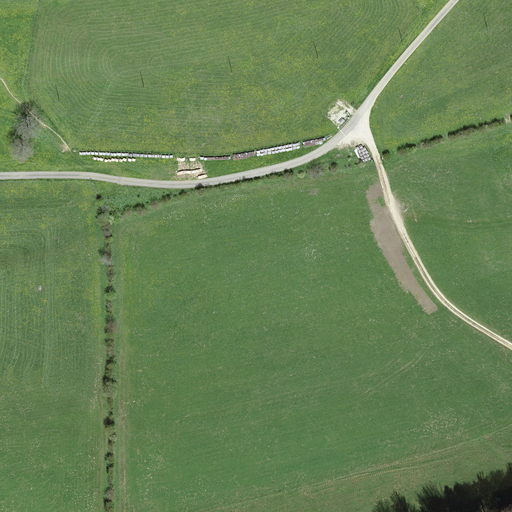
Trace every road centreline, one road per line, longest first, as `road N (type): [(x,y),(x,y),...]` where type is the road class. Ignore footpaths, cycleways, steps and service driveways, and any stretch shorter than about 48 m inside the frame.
road 1 (unclassified): [(0,176),(196,183),(301,161),(357,119)]
road 2 (track): [(511,347),(439,298),(397,224),(357,119)]
road 3 (unclassified): [(453,0),(357,119)]
